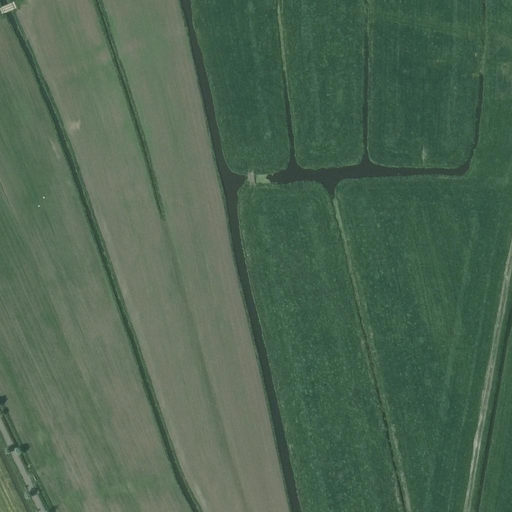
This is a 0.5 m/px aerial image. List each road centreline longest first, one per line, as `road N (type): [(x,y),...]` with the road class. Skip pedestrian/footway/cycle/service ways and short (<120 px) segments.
road 1 (track): [(245,0),(249,171),(317,511)]
road 2 (track): [(511,40),(306,0)]
